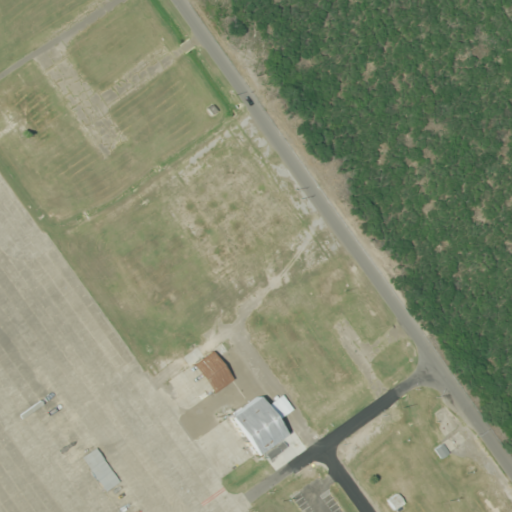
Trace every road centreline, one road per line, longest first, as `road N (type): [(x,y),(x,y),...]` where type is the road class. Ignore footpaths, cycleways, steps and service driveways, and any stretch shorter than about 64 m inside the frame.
road 1 (residential): [(178,0),(434,367)]
road 2 (residential): [(204,36),(83,118),(55,118),(26,89),(31,70),(124,0)]
road 3 (track): [(276,0),(262,117),(93,228)]
road 4 (residential): [(155,371),(347,236)]
road 5 (residential): [(249,499),(434,367)]
road 6 (residential): [(434,367),(511,474)]
